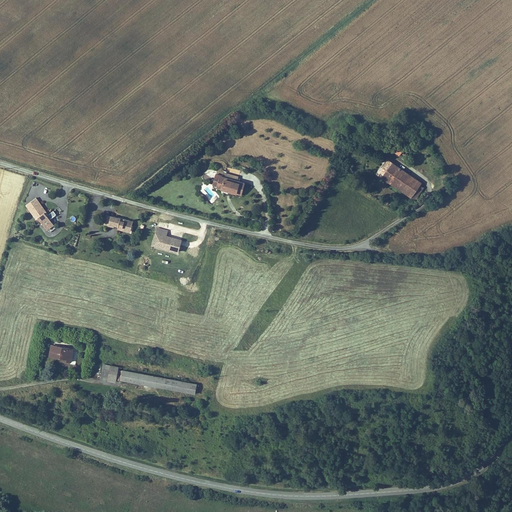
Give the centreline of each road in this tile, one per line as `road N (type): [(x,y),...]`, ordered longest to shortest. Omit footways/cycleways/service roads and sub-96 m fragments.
road 1 (tertiary): [(511,429),(464,479),(306,496),(174,476),(0,418)]
road 2 (unclassified): [(377,248),(265,235),(0,162)]
road 3 (track): [(120,199),(372,0)]
